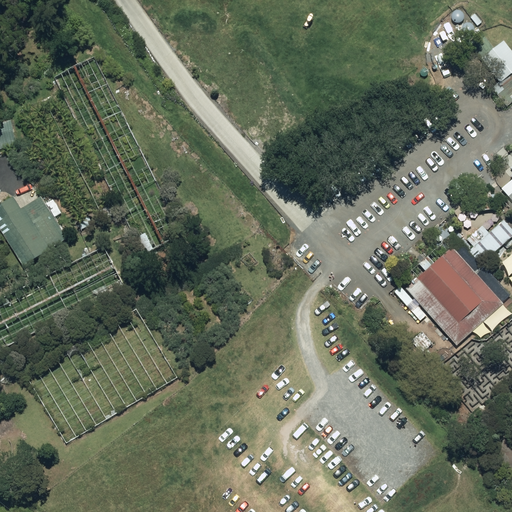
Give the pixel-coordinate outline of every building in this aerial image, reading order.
[(466,25),(452,13),(428,41),(436,47),(439,44),(445,49),(466,25)] [(471,18),(478,26),(482,23),(475,15),(471,18)] [(471,43),(501,80),(511,71),(511,51),(505,42),(495,49),(482,33),(471,43)] [(432,46),(426,52),(452,79),(458,73),(432,46)] [(54,78),(144,255),(184,235),(95,57),(54,78)] [(481,66),(475,61),(455,82),(461,88),(481,66)] [(493,84),(484,73),(468,88),(477,99),(493,84)] [(511,83),(498,95),(508,106),(511,102),(511,83)] [(449,86),(440,95),(448,104),(457,95),(449,86)] [(23,112),(82,231),(112,216),(53,97),(23,112)] [(0,124),(0,150),(17,146),(11,122),(0,124)] [(511,177),(501,188),(511,199),(511,177)] [(473,188),(474,208),(494,207),(487,187),(473,188)] [(0,228),(25,267),(68,239),(54,218),(61,213),(53,200),(46,205),(41,197),(22,210),(13,197),(0,205),(0,228)] [(473,245),(469,248),(481,262),(481,261),(511,233),(511,228),(503,218),(488,232),(481,224),(467,237),(473,245)] [(451,246),(433,261),(428,254),(419,262),(425,269),(406,286),(456,342),(502,302),(451,246)] [(0,300),(0,350),(125,288),(104,248),(0,300)] [(410,310),(419,319),(425,313),(416,304),(410,310)] [(27,376),(68,444),(178,379),(137,310),(27,376)] [(436,370),(442,377),(449,370),(443,363),(436,370)] [(39,489),(40,489),(41,489),(42,488),(43,488),(44,487),(45,486),(45,485),(45,484),(46,483),(45,482),(45,481),(44,480),(43,479),(42,478),(41,478),(40,478),(38,478),(38,479),(36,480),(35,481),(35,482),(35,483),(35,484),(35,485),(36,487),(37,488),(39,489)]
